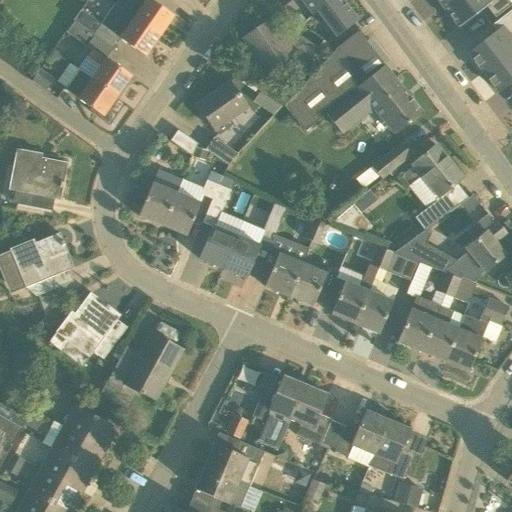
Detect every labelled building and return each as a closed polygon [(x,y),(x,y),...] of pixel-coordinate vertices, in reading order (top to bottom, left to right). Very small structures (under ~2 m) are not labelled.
[(129,0),(122,10),(133,18),(159,36),(173,16),(149,0),(129,0)] [(302,0),(313,14),(318,11),(331,0),(302,0)] [(341,0),(331,0),(318,11),(337,36),(357,21),(341,0)] [(437,0),(444,9),(455,0),(437,0)] [(507,0),(455,0),(444,9),(458,28),(486,7),(495,18),(511,5),(507,0)] [(483,69),(511,47),(511,34),(510,32),(511,29),(511,6),(492,22),(497,28),(469,50),(483,69)] [(80,10),(72,21),(74,22),(93,36),(113,49),(120,39),(118,39),(119,37),(101,25),(80,10)] [(133,18),(119,37),(118,39),(120,39),(144,57),(159,36),(133,18)] [(291,54),(299,65),(300,67),(323,51),(321,50),(317,48),(301,37),(288,46),(270,20),(242,39),(265,73),(291,54)] [(116,97),(131,76),(106,59),(113,49),(92,36),(73,23),(66,34),(91,52),(91,53),(104,60),(90,79),(116,97)] [(330,58),(284,105),(287,109),(303,130),(325,113),(342,136),(343,135),(373,110),(393,134),(421,111),(356,30),(337,50),(330,58)] [(511,47),(483,69),(498,88),(511,77),(511,47)] [(116,97),(90,79),(79,71),(65,90),(102,117),(116,97)] [(215,132),(247,107),(229,82),(196,105),(215,132)] [(177,130),(170,141),(191,155),(196,144),(177,130)] [(229,165),(237,154),(212,138),(205,149),(229,165)] [(382,179),(410,156),(400,144),(372,167),(382,179)] [(462,178),(436,146),(400,175),(407,183),(420,173),(439,197),(462,178)] [(206,151),(195,147),(193,157),(203,160),(206,151)] [(60,200),(67,163),(34,157),(34,153),(16,149),(8,191),(16,192),(15,204),(52,211),(54,199),(60,200)] [(212,199),(218,185),(208,180),(201,195),(212,199)] [(164,227),(177,194),(152,183),(138,216),(164,227)] [(231,190),(218,185),(212,199),(211,201),(202,223),(212,227),(212,226),(215,227),(223,209),(231,190)] [(200,203),(177,194),(164,227),(186,236),(200,203)] [(410,242),(432,226),(447,213),(436,199),(420,212),(413,217),(419,224),(400,238),(410,242)] [(272,242),(286,209),(274,204),(263,230),(242,222),(236,236),(235,236),(221,268),(246,279),(260,246),(258,246),(261,238),(272,242)] [(371,227),(353,205),(331,223),(362,234),(371,227)] [(301,237),(311,241),(319,222),(309,218),(301,237)] [(319,222),(311,241),(321,244),(328,225),(319,222)] [(507,233),(498,222),(466,248),(471,255),(448,274),(451,276),(462,280),(462,278),(470,281),(484,270),(485,272),(505,255),(495,243),(507,233)] [(235,236),(215,227),(212,226),(212,227),(198,259),(221,268),(235,236)] [(73,268),(59,233),(30,245),(28,241),(9,249),(26,288),(33,285),(38,296),(72,282),(68,270),(73,268)] [(432,268),(458,248),(450,237),(417,263),(432,268)] [(367,291),(368,292),(370,286),(378,268),(386,250),(380,248),(376,246),(359,288),(344,282),(331,314),(353,324),(367,291)] [(395,254),(386,250),(378,268),(410,281),(417,263),(395,254)] [(288,297),(302,264),(278,254),(264,287),(288,297)] [(312,307),(326,274),(302,264),(288,297),(312,307)] [(435,291),(443,295),(451,276),(448,274),(443,272),(435,291)] [(451,276),(443,295),(444,295),(467,305),(475,286),(462,280),(451,276)] [(378,334),(392,302),(368,292),(367,291),(353,324),(378,334)] [(67,317),(56,332),(48,342),(62,352),(69,342),(91,358),(96,352),(104,358),(126,328),(117,320),(120,315),(90,293),(70,319),(67,317)] [(420,352),(439,306),(416,296),(397,342),(420,352)] [(500,325),(507,307),(487,299),(478,322),(462,315),(444,362),(468,372),(489,321),(500,325)] [(439,306),(420,352),(444,362),(456,329),(447,325),(452,312),(439,306)] [(169,375),(182,351),(150,334),(136,360),(124,354),(105,389),(118,396),(125,384),(142,395),(143,392),(154,399),(167,374),(169,375)] [(237,377),(252,382),(255,370),(240,366),(237,377)] [(291,418),(304,385),(282,376),(274,396),(263,391),(252,417),(265,422),(270,409),(291,418)] [(320,444),(330,420),(319,415),(328,395),(304,385),(291,418),(302,423),(297,434),(320,444)] [(105,450),(112,437),(108,434),(112,426),(73,405),(62,426),(105,450)] [(38,430),(46,416),(34,410),(26,424),(38,430)] [(373,454),(387,420),(365,411),(356,431),(345,426),(335,451),(347,456),(352,445),(373,454)] [(233,416),(225,433),(240,440),(248,422),(233,416)] [(21,429),(0,417),(0,466),(12,445),(21,429)] [(410,430),(387,420),(373,454),(368,465),(389,474),(402,480),(413,454),(402,450),(410,430)] [(98,463),(105,450),(62,426),(50,447),(89,468),(93,461),(98,463)] [(204,468),(249,485),(257,465),(258,466),(264,452),(238,441),(233,452),(213,444),(204,468)] [(82,492),(89,479),(85,477),(89,468),(50,447),(39,469),(82,492)] [(11,453),(4,468),(16,474),(23,459),(11,453)] [(211,497),(206,507),(218,511),(250,511),(251,511),(241,507),(249,485),(204,468),(194,490),(211,497)] [(75,505),(82,492),(39,469),(28,490),(66,511),(70,503),(75,505)] [(310,479),(303,496),(317,502),(324,485),(310,479)] [(0,480),(0,499),(2,501),(10,486),(0,480)] [(422,489),(399,482),(394,501),(417,508),(422,489)] [(17,511),(65,511),(66,511),(28,490),(16,511),(17,511)] [(393,511),(396,503),(370,495),(365,511),(393,511)]
